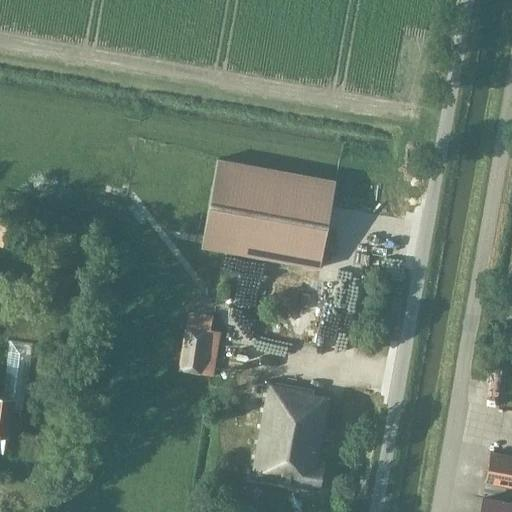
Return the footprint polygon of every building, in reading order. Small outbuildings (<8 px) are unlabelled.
[(318,269),(326,225),(334,180),(216,158),(199,247),(318,269)] [(16,227),(0,222),(0,244),(11,247),(16,227)] [(352,275),(349,293),(358,295),(362,277),(352,275)] [(212,376),(219,332),(209,329),(211,315),(187,311),(185,323),(184,323),(176,371),(212,376)] [(0,453),(2,453),(4,437),(7,438),(11,412),(22,413),(31,344),(8,341),(0,397),(0,453)] [(318,490),(321,475),(324,460),(317,459),(330,393),(267,381),(264,381),(247,477),(318,490)] [(511,487),(511,458),(490,454),(485,482),(511,487)] [(511,511),(511,504),(481,499),(479,511),(511,511)]
